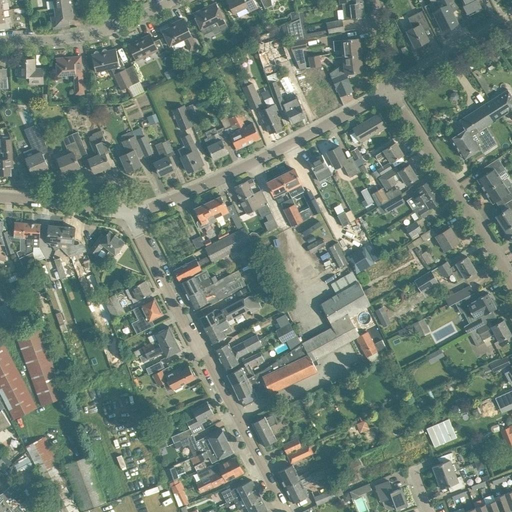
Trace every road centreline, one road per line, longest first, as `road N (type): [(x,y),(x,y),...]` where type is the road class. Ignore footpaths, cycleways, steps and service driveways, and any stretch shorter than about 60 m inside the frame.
road 1 (residential): [(281,511),(131,213)]
road 2 (residential): [(131,213),(253,164),(392,89)]
road 3 (residential): [(511,280),(392,89)]
road 4 (unknown): [(233,419),(357,355)]
road 5 (residential): [(392,89),(511,17)]
road 6 (residential): [(0,196),(131,213)]
road 7 (residential): [(0,38),(92,34),(121,22)]
